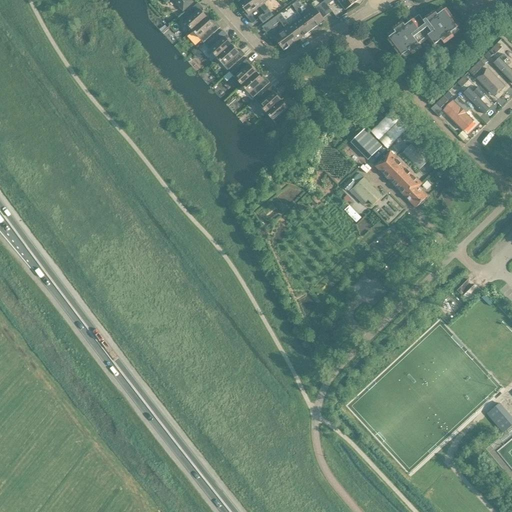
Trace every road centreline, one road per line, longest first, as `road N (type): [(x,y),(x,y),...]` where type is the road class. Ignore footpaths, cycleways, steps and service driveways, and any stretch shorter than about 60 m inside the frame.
road 1 (trunk): [(235,511),(0,203)]
road 2 (trunk): [(0,218),(224,511)]
road 3 (unclassified): [(361,345),(457,250)]
